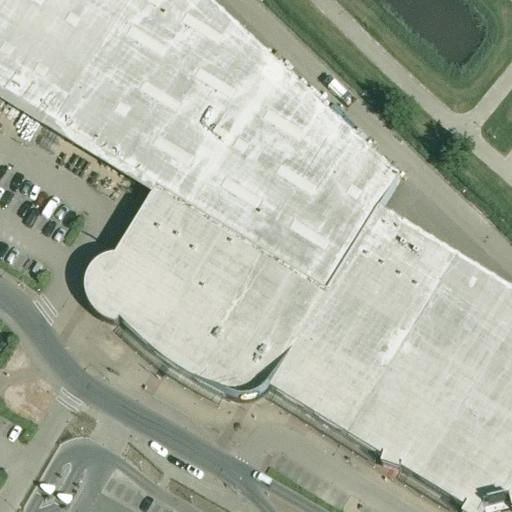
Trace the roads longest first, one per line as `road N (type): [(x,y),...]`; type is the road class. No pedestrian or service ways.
road 1 (unclassified): [(243,473),(80,385),(0,297)]
road 2 (track): [(352,0),(428,70),(450,122)]
road 3 (track): [(490,0),(506,15),(507,40),(450,122)]
